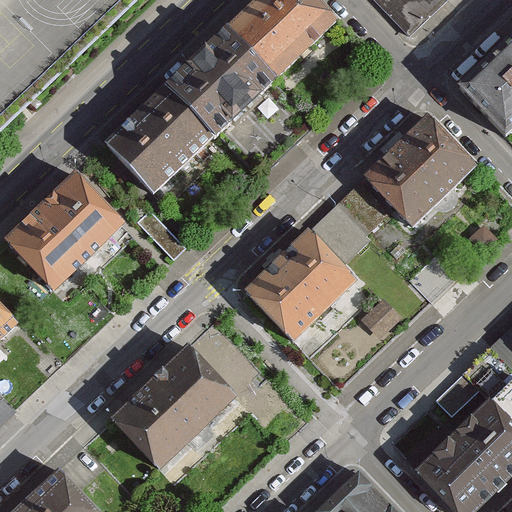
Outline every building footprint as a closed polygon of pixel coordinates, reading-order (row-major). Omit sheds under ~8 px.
[(0,0),(0,128),(134,0),(0,0)] [(314,0),(257,0),(227,29),(274,78),(334,20),(314,0)] [(378,0),(377,1),(410,36),(448,1),(447,0),(378,0)] [(227,29),(160,93),(207,142),(274,78),(227,29)] [(511,39),(460,90),(508,140),(511,135),(511,39)] [(160,93),(104,147),(151,195),(207,142),(160,93)] [(427,120),(366,179),(413,228),(474,169),(427,120)] [(5,243),(52,290),(121,222),(74,175),(5,243)] [(337,207),(365,237),(389,215),(360,185),(337,207)] [(337,207),(313,230),(347,264),(370,242),(365,237),(337,207)] [(185,250),(149,212),(139,222),(174,260),(185,250)] [(483,229),(472,240),(483,251),(494,241),(483,229)] [(309,235),(246,294),(293,342),(355,283),(309,235)] [(382,306),(366,321),(379,335),(396,319),(382,306)] [(0,343),(17,327),(0,309),(0,343)] [(511,327),(489,350),(508,369),(511,365),(511,327)] [(150,386),(113,420),(159,469),(234,398),(188,349),(150,386)] [(489,350),(464,374),(479,390),(483,394),(508,369),(489,350)] [(483,394),(410,464),(457,511),(462,511),(511,464),(511,373),(508,369),(483,394)] [(479,390),(464,374),(437,401),(452,416),(479,390)] [(0,398),(0,419),(10,409),(0,398)] [(24,505),(16,511),(96,511),(59,473),(24,505)] [(393,511),(356,473),(315,511),(393,511)] [(191,511),(180,499),(165,511),(191,511)]
